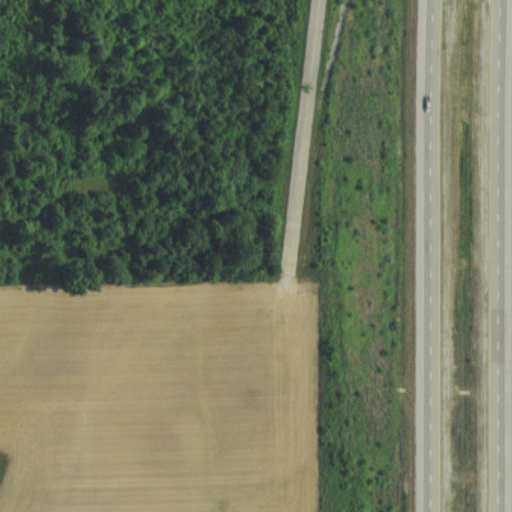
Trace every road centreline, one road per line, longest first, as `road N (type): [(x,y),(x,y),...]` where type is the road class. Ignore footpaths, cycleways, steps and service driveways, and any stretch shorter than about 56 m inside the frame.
road 1 (trunk): [(429,0),(426,511)]
road 2 (trunk): [(493,511),(495,0)]
road 3 (residential): [(313,0),(282,272)]
